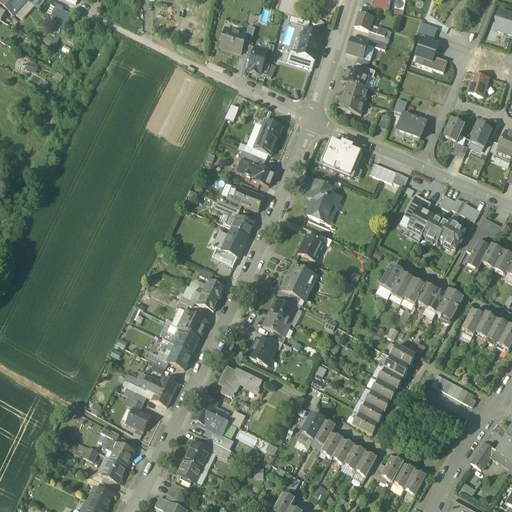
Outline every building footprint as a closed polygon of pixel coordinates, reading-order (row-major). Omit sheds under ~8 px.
[(22,0),(0,0),(0,1),(0,6),(13,19),(15,16),(26,4),(27,4),(22,0)] [(280,0),(278,13),(293,17),(297,2),(286,0),(280,0)] [(384,1),(381,0),(372,0),(371,9),(382,11),(384,1)] [(26,4),(15,16),(22,20),(34,7),(31,5),(30,7),(26,4)] [(55,5),(46,24),(62,31),(70,15),(62,11),(63,9),(55,5)] [(511,38),(511,17),(499,13),(495,24),(497,25),(495,33),(511,38)] [(374,20),(359,15),(354,30),(369,35),(371,30),(374,20)] [(310,24),(299,21),(297,27),(308,30),(310,24)] [(418,36),(434,41),(437,30),(421,25),(418,36)] [(255,31),(249,29),(246,37),(247,37),(245,44),(250,46),(255,31)] [(387,32),(379,30),(378,33),(371,30),(369,35),(381,38),(384,39),(387,32)] [(78,33),(73,31),(69,40),(73,43),(78,33)] [(246,37),(225,31),(220,50),(241,56),(245,44),(247,37),(246,37)] [(322,38),(303,32),(295,57),(314,63),(322,38)] [(369,35),(367,39),(379,43),(380,43),(381,38),(369,35)] [(379,43),(367,39),(366,45),(368,46),(368,47),(378,51),(381,43),(380,43),(379,43)] [(366,45),(351,40),(346,55),(359,60),(363,61),(365,57),(368,47),(368,46),(366,45)] [(424,61),(432,64),(433,59),(438,46),(422,41),(416,59),(424,61)] [(387,45),(381,43),(378,51),(385,53),(387,45)] [(274,48),(268,47),(266,53),(267,53),(265,61),(266,62),(271,64),(274,48)] [(256,50),(250,48),(246,61),(252,63),(256,50)] [(266,53),(256,50),(252,63),(249,73),(260,77),(262,69),(264,69),(266,62),(265,61),(267,53),(266,53)] [(421,68),(443,75),(447,63),(433,59),(432,64),(424,61),(421,68)] [(363,61),(359,60),(357,65),(367,70),(369,63),(363,61)] [(36,73),(37,66),(27,65),(26,72),(36,73)] [(367,70),(357,65),(354,73),(369,77),(369,78),(373,79),(375,74),(367,70)] [(272,70),(267,79),(272,81),(276,72),(272,70)] [(354,73),(348,71),(344,84),(347,85),(365,90),(369,78),(369,77),(354,73)] [(488,81),(473,76),(467,95),(483,100),(488,81)] [(365,90),(347,85),(343,98),(365,105),(369,92),(365,90)] [(365,105),(343,98),(339,111),(361,118),(365,105)] [(394,112),(403,115),(406,104),(397,101),(394,112)] [(239,111),(231,107),(225,121),(233,124),(239,111)] [(426,124),(403,116),(397,134),(420,142),(426,124)] [(384,120),(378,119),(375,129),(381,131),(384,120)] [(389,122),(384,120),(381,131),(386,132),(389,122)] [(465,128),(451,122),(443,141),(456,147),(465,128)] [(282,130),(266,123),(262,132),(258,140),(275,147),(282,130)] [(492,134),(478,128),(470,146),(484,153),(492,134)] [(262,132),(256,130),(253,138),(258,140),(262,132)] [(511,138),(505,135),(496,157),(511,163),(511,138)] [(258,140),(253,138),(248,148),(254,151),(258,140)] [(275,147),(258,140),(254,151),(254,152),(268,158),(270,159),(275,147)] [(364,155),(331,141),(319,168),(353,182),(364,155)] [(254,152),(254,151),(248,148),(246,147),(243,154),(265,163),(266,163),(268,158),(254,152)] [(462,149),(456,147),(452,157),(457,160),(462,149)] [(462,149),(457,160),(463,162),(468,152),(462,149)] [(265,163),(243,154),(240,162),(243,163),(243,162),(258,169),(258,168),(262,170),(265,163)] [(258,169),(243,162),(243,163),(238,174),(251,180),(251,177),(254,178),(258,169)] [(380,169),(375,166),(370,177),(375,179),(380,169)] [(262,170),(258,168),(258,169),(254,178),(252,183),(268,190),(274,175),(262,170)] [(385,171),(380,169),(375,179),(381,182),(385,171)] [(391,173),(385,171),(381,182),(386,184),(391,173)] [(396,175),(391,173),(386,184),(391,186),(396,175)] [(408,180),(397,175),(392,185),(403,190),(408,180)] [(325,187),(313,183),(310,191),(309,191),(309,193),(316,196),(321,198),(325,187)] [(321,198),(316,196),(312,206),(310,206),(309,210),(309,212),(307,217),(326,225),(332,210),(330,209),(335,198),(332,197),(335,191),(325,187),(321,198)] [(232,189),(228,200),(233,202),(237,192),(232,189)] [(264,201),(238,190),(233,202),(232,204),(241,208),(258,215),(264,201)] [(228,200),(222,197),(219,205),(239,213),(241,208),(232,204),(233,202),(228,200)] [(415,197),(404,218),(412,223),(418,211),(426,215),(431,206),(415,197)] [(455,204),(445,198),(439,209),(449,215),(451,212),(456,215),(462,204),(456,201),(455,204)] [(219,205),(217,204),(214,212),(230,219),(231,216),(237,218),(239,213),(219,205)] [(465,206),(459,216),(474,225),(480,214),(465,206)] [(422,239),(433,220),(426,215),(418,211),(412,223),(406,233),(421,241),(422,239)] [(237,218),(231,216),(230,219),(229,221),(235,223),(231,232),(248,239),(254,225),(237,218)] [(466,234),(454,228),(454,227),(449,224),(448,225),(441,221),(440,223),(433,220),(422,239),(438,247),(439,244),(455,253),(466,234)] [(501,230),(484,221),(465,254),(471,257),(478,245),(481,247),(485,238),(494,243),(498,237),(501,230)] [(501,230),(498,237),(503,240),(509,230),(503,226),(501,230)] [(248,239),(231,232),(228,238),(245,246),(248,239)] [(245,246),(228,238),(220,234),(216,241),(219,243),(216,250),(217,250),(237,260),(238,261),(245,246)] [(332,243),(320,237),(317,243),(325,246),(325,247),(329,249),(332,243)] [(317,243),(307,238),(298,256),(316,265),(316,264),(314,263),(319,252),(321,253),(325,247),(325,246),(317,243)] [(481,247),(478,245),(471,257),(466,266),(478,272),(482,266),(489,252),(481,247)] [(503,254),(492,248),(489,252),(482,266),(493,272),(503,254)] [(232,270),(237,260),(217,250),(212,260),(232,270)] [(511,258),(503,254),(493,272),(505,279),(506,277),(506,276),(511,264),(511,258)] [(315,271),(304,266),(302,272),(312,277),(315,271)] [(391,267),(376,294),(388,301),(392,294),(402,276),(403,274),(391,267)] [(302,272),(293,268),(281,292),(290,296),(301,301),(305,303),(316,279),(312,277),(302,272)] [(212,276),(202,271),(199,278),(209,283),(209,282),(210,282),(212,276)] [(392,294),(391,296),(403,303),(403,301),(414,282),(402,276),(392,294)] [(210,282),(209,282),(209,283),(202,297),(218,304),(225,290),(210,282)] [(425,288),(414,282),(403,301),(415,308),(416,305),(425,289),(425,288)] [(436,292),(426,287),(425,288),(425,289),(416,305),(426,310),(436,292)] [(202,297),(187,290),(183,298),(194,303),(193,305),(197,306),(202,297)] [(446,297),(436,292),(426,310),(436,316),(446,297)] [(464,300),(449,292),(436,316),(442,319),(443,317),(452,322),(464,300)] [(301,301),(290,296),(288,301),(298,307),(301,301)] [(218,304),(202,297),(197,306),(213,314),(218,304)] [(183,298),(180,304),(191,309),(193,305),(194,303),(183,298)] [(298,307),(288,301),(285,306),(295,311),(295,312),(299,314),(301,308),(298,307)] [(285,306),(276,302),(269,315),(288,325),(295,312),(295,311),(285,306)] [(208,323),(186,313),(178,330),(199,341),(208,323)] [(480,318),(472,313),(461,332),(473,338),(474,335),(483,319),(480,317),(480,318)] [(288,325),(269,315),(263,329),(272,334),(281,338),(282,338),(288,325)] [(489,317),(485,315),(483,319),(474,335),(486,341),(496,322),(489,318),(489,317)] [(332,332),(335,324),(327,321),(324,329),(332,332)] [(496,322),(486,341),(497,348),(508,328),(502,324),(502,325),(496,322)] [(511,329),(508,328),(497,348),(509,354),(511,347),(511,329)] [(178,330),(171,346),(176,348),(192,356),(199,341),(178,330)] [(281,338),(272,334),(269,339),(283,345),(285,340),(282,338),(281,338)] [(283,345),(269,339),(266,345),(276,350),(280,351),(283,345)] [(266,345),(257,340),(248,359),(267,369),(276,350),(266,345)] [(418,345),(414,354),(420,357),(425,348),(418,345)] [(192,356),(176,348),(172,355),(168,364),(184,372),(192,356)] [(415,358),(397,348),(393,354),(392,354),(390,359),(391,359),(408,369),(409,370),(411,366),(410,366),(415,358)] [(408,369),(391,359),(388,365),(386,365),(383,370),(384,371),(402,380),(403,381),(405,378),(404,377),(408,369)] [(167,366),(157,361),(155,366),(165,371),(167,366)] [(318,367),(315,375),(322,379),(326,370),(318,367)] [(234,373),(226,370),(217,387),(222,389),(234,395),(235,396),(241,386),(258,394),(263,383),(236,370),(234,373)] [(402,380),(384,371),(381,376),(380,376),(377,381),(396,392),(397,392),(398,390),(397,389),(402,380)] [(442,380),(437,377),(431,387),(436,390),(442,380)] [(161,385),(147,378),(144,384),(158,391),(161,385)] [(315,378),(310,386),(318,392),(323,384),(315,378)] [(178,386),(163,379),(161,385),(158,391),(172,398),(178,386)] [(140,382),(137,380),(134,386),(141,390),(144,384),(140,382)] [(442,380),(436,390),(441,393),(447,383),(442,380)] [(396,392),(378,382),(375,388),(373,388),(371,393),(389,403),(390,404),(392,401),(391,400),(396,392)] [(452,385),(447,383),(441,393),(447,396),(452,385)] [(158,391),(144,384),(141,390),(155,397),(158,391)] [(458,388),(452,386),(452,385),(447,396),(452,399),(458,388)] [(458,388),(452,399),(457,402),(463,391),(458,388)] [(234,395),(222,389),(220,394),(232,400),(234,395)] [(172,398),(158,391),(155,397),(152,402),(166,409),(172,398)] [(468,394),(463,391),(457,402),(462,405),(468,394)] [(146,399),(135,394),(131,401),(133,402),(143,406),(146,399)] [(389,403),(372,394),(368,399),(367,399),(364,404),(383,415),(384,415),(386,412),(385,411),(389,403)] [(468,394),(462,405),(468,408),(471,401),(473,397),(468,394)] [(218,405),(203,398),(197,410),(212,417),(215,411),(218,405)] [(425,398),(419,408),(425,411),(430,401),(425,398)] [(435,404),(430,401),(425,411),(430,414),(435,404)] [(472,410),(476,403),(471,401),(468,408),(472,410)] [(143,406),(133,402),(130,409),(133,411),(139,414),(143,406)] [(435,404),(430,414),(435,417),(440,407),(435,404)] [(383,415),(365,405),(362,411),(361,411),(358,416),(377,426),(378,427),(379,424),(378,423),(383,415)] [(440,407),(435,417),(440,420),(446,410),(440,407)] [(212,417),(197,410),(192,422),(198,425),(197,427),(203,429),(203,428),(205,429),(204,430),(212,434),(212,435),(222,440),(226,431),(225,430),(227,426),(228,427),(229,425),(225,423),(212,417)] [(446,410),(440,420),(446,423),(451,413),(446,410)] [(139,414),(133,411),(126,426),(143,434),(150,419),(139,414)] [(228,417),(215,411),(212,417),(225,423),(228,417)] [(232,419),(228,417),(225,423),(229,425),(240,430),(245,418),(235,413),(232,419)] [(451,413),(446,423),(451,426),(456,416),(451,413)] [(312,416),(297,442),(309,449),(313,441),(323,423),(324,422),(318,419),(318,420),(312,416)] [(377,426),(359,416),(356,422),(355,422),(352,427),(372,438),(373,435),(372,434),(377,426)] [(456,416),(451,426),(456,429),(462,419),(456,416)] [(462,419),(456,429),(461,431),(467,422),(462,419)] [(329,426),(323,423),(313,441),(319,444),(318,445),(324,449),(331,436),(335,428),(330,425),(329,426)] [(118,437),(108,431),(104,437),(115,443),(118,437)] [(336,439),(331,436),(324,449),(321,454),(326,457),(326,458),(332,462),(332,460),(342,442),(343,441),(337,438),(336,439)] [(232,447),(211,437),(208,442),(229,452),(232,447)] [(511,442),(505,438),(495,453),(505,460),(511,464),(511,442)] [(348,446),(342,442),(332,460),(338,463),(337,465),(343,468),(344,466),(354,449),(354,448),(349,445),(348,446)] [(211,452),(194,444),(184,463),(202,472),(211,452)] [(88,451),(77,445),(75,450),(86,455),(88,451)] [(133,453),(117,446),(110,461),(126,469),(129,461),(130,461),(133,456),(132,456),(133,453)] [(495,453),(484,446),(476,459),(485,465),(487,463),(489,465),(492,460),(501,466),(505,460),(495,453)] [(360,452),(354,449),(344,466),(349,469),(348,471),(354,474),(355,473),(365,455),(366,454),(360,451),(360,452)] [(97,455),(88,451),(86,455),(83,460),(92,465),(97,455)] [(365,455),(355,473),(361,476),(360,477),(366,480),(377,460),(371,457),(371,458),(365,455)] [(110,461),(106,459),(98,476),(118,486),(119,483),(122,478),(121,478),(126,469),(110,461)] [(485,465),(476,459),(471,466),(480,473),(485,465)] [(511,464),(505,460),(501,466),(507,470),(511,464)] [(397,464),(392,461),(386,470),(381,479),(387,482),(387,483),(392,486),(393,485),(403,467),(404,466),(398,463),(397,464)] [(202,472),(184,463),(178,477),(195,485),(202,472)] [(375,476),(381,479),(386,470),(380,467),(375,476)] [(409,470),(403,467),(393,485),(399,488),(398,490),(404,493),(404,491),(414,473),(415,472),(409,469),(409,470)] [(361,476),(355,473),(354,474),(351,479),(363,485),(366,480),(360,477),(361,476)] [(420,476),(414,473),(404,491),(410,495),(409,496),(415,499),(426,478),(421,475),(420,476)] [(101,484),(88,478),(86,483),(98,489),(101,484)] [(295,491),(300,482),(293,479),(289,488),(295,491)] [(184,491),(173,485),(170,491),(181,496),(184,491)] [(461,485),(459,491),(473,496),(475,490),(461,485)] [(320,502),(325,490),(317,487),(313,498),(320,502)] [(106,511),(112,499),(97,491),(91,505),(104,511),(106,511)] [(181,496),(170,491),(167,497),(178,502),(181,496)] [(288,500),(282,496),(273,511),(289,511),(290,510),(295,502),(289,499),(288,500)] [(178,502),(167,497),(165,502),(170,504),(176,507),(178,502)] [(165,502),(160,499),(155,509),(161,511),(166,511),(170,504),(165,502)] [(470,511),(453,503),(447,511),(470,511)]
